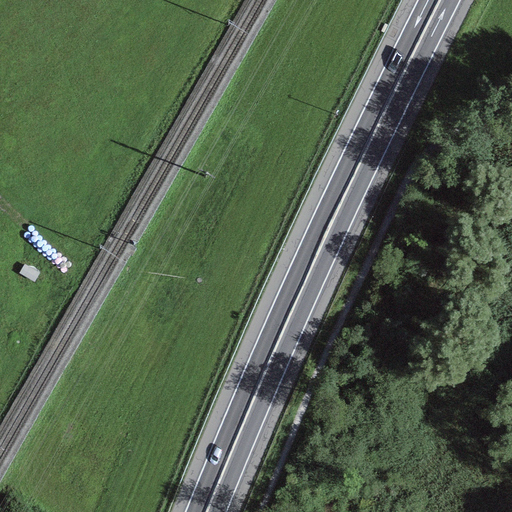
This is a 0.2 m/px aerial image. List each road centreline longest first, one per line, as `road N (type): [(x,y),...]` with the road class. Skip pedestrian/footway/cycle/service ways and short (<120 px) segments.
road 1 (trunk): [(218,511),(376,150),(452,0)]
road 2 (trunk): [(429,0),(356,145),(196,511)]
